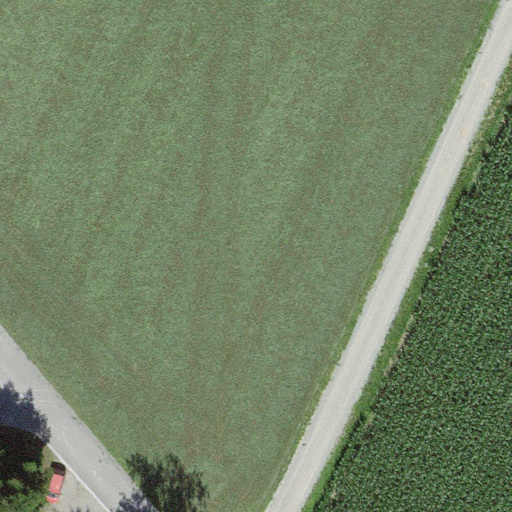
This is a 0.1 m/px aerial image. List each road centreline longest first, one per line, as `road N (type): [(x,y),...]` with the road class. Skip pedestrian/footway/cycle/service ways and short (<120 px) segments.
road 1 (track): [(291,511),(511,33)]
road 2 (track): [(0,341),(135,511)]
